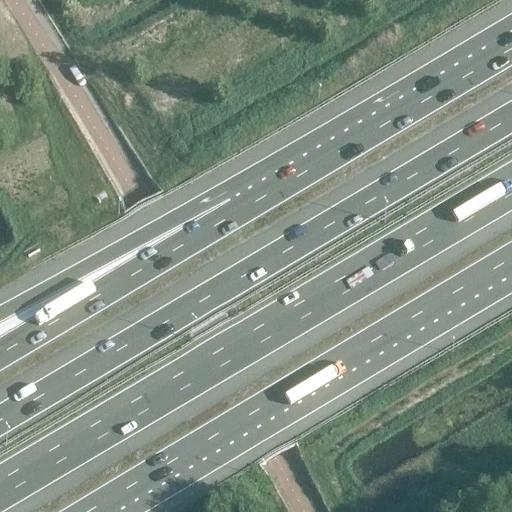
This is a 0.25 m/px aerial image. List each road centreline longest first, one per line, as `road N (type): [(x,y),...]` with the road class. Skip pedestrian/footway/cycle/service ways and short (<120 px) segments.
road 1 (motorway): [(0,490),(511,185)]
road 2 (motorway): [(511,116),(0,420)]
road 3 (motorway): [(92,511),(511,260)]
road 4 (motorway): [(307,168),(0,349)]
road 5 (motorway): [(307,168),(207,202),(0,314)]
road 6 (motorway): [(511,46),(307,168)]
